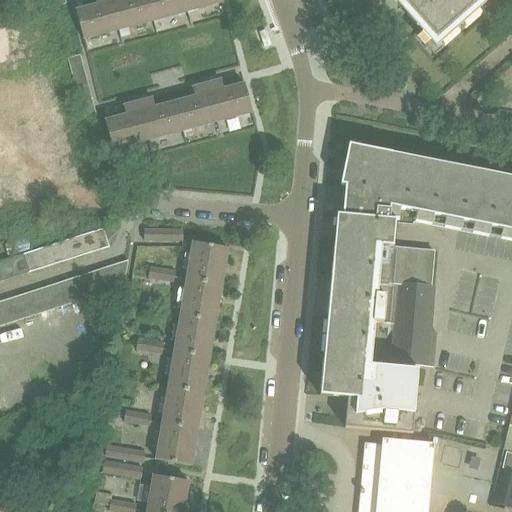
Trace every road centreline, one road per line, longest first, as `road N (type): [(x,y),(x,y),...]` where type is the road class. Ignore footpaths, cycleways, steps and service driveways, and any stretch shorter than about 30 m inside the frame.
road 1 (residential): [(275,511),(300,218)]
road 2 (residential): [(300,218),(310,93),(284,0)]
road 3 (residential): [(300,218),(125,203)]
